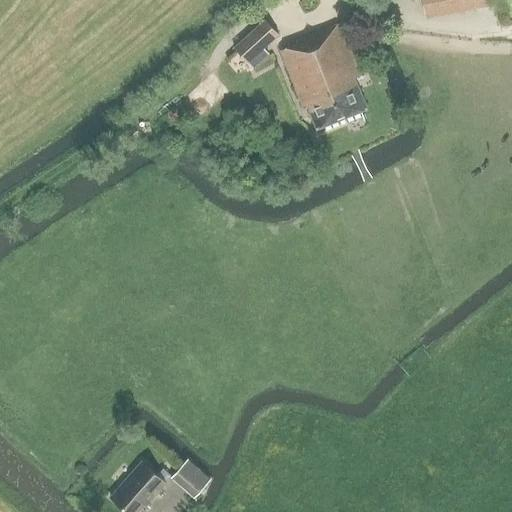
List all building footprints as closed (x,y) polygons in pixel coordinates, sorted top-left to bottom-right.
[(497,5),(495,0),(420,0),(424,19),(497,5)] [(278,36),(263,20),(233,49),(252,69),(268,54),(264,49),(278,36)] [(316,129),(366,109),(353,78),(360,75),(339,24),(296,41),(297,44),(280,51),(303,108),(307,106),(316,129)] [(194,498),(209,479),(187,460),(171,478),(194,498)] [(165,483),(164,483),(171,475),(163,468),(156,476),(141,462),(110,497),(126,511),(137,511),(144,505),(145,506),(165,483)]
